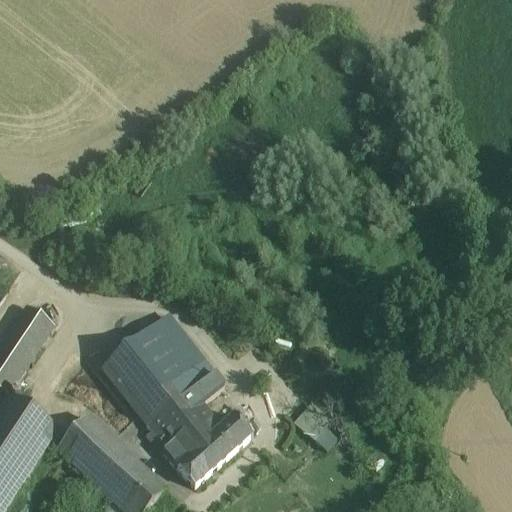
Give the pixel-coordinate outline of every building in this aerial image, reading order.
[(27,312),(0,352),(0,395),(8,401),(54,331),(27,312)] [(204,368),(167,321),(102,374),(167,455),(211,421),(183,385),(204,368)] [(59,436),(8,401),(0,412),(0,511),(7,511),(49,450),(115,511),(153,511),(168,496),(89,422),(68,445),(59,437),(59,436)] [(345,435),(312,406),(295,426),(328,455),(345,435)] [(167,455),(163,459),(194,494),(252,443),(234,423),(222,434),(211,421),(167,455)]
